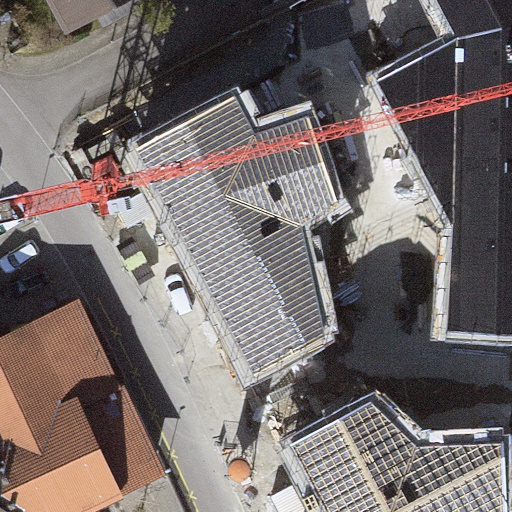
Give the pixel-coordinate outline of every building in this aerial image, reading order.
[(55,0),(71,34),(148,0),(55,0)] [(511,0),(453,0),(467,26),(386,70),(463,211),(458,319),(511,321),(511,0)] [(335,193),(312,112),(257,133),(237,94),(150,140),(267,360),(327,326),(300,217),(335,193)] [(0,511),(50,511),(158,466),(79,285),(0,318),(0,511)] [(375,398),(301,437),(340,511),(497,511),(509,506),(504,434),(421,440),(375,398)]
